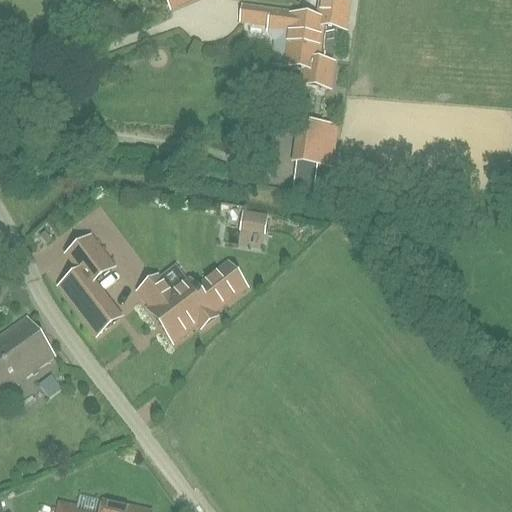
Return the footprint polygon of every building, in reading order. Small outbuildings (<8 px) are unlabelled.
[(286,17),(286,18),(278,17),(279,14),(243,9),(241,23),(269,27),(268,33),(275,43),(272,67),(279,68),(279,69),(301,72),(299,87),(329,91),(334,65),(322,63),(327,29),(346,32),(350,2),(333,0),(329,0),(329,3),(324,7),(320,7),(318,21),(286,17)] [(316,167),(328,169),(330,169),(335,129),(298,124),(292,164),(295,164),(292,188),(312,191),(316,167)] [(271,237),(271,216),(245,217),(245,237),(271,237)] [(113,270),(90,240),(68,257),(80,273),(59,289),(97,338),(119,321),(92,286),(113,270)] [(171,298),(159,282),(158,281),(139,295),(151,311),(149,313),(173,345),(198,326),(201,330),(216,319),(210,313),(223,303),(225,306),(245,290),(227,267),(207,282),(209,284),(196,294),(189,284),(171,298)] [(0,397),(54,359),(27,321),(0,339),(0,397)]
